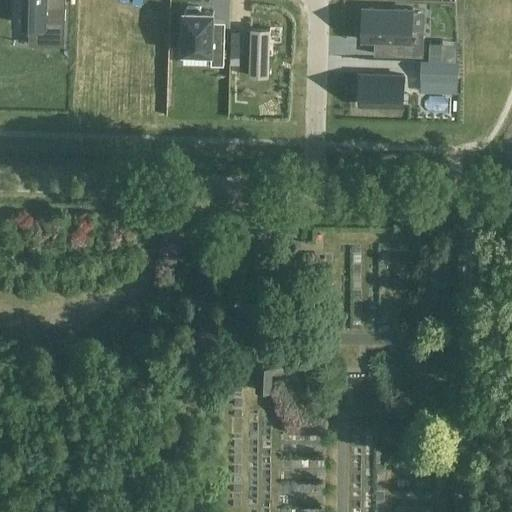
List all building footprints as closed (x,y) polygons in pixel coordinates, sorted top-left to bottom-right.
[(14,0),(14,22),(30,23),(29,44),(63,45),(65,7),(46,6),(46,0),(14,0)] [(76,22),(75,50),(101,51),(101,37),(119,37),(119,43),(120,0),(90,0),(90,22),(76,22)] [(120,0),(119,43),(138,44),(137,58),(163,59),(164,31),(150,30),(151,0),(120,0)] [(184,10),(182,51),(211,52),(211,64),(224,64),(225,39),(212,39),(213,21),(213,11),(201,11),(201,7),(187,6),(187,10),(184,10)] [(363,8),(362,39),(375,40),(396,40),(395,55),(423,56),(424,29),(412,28),(413,9),(363,8)] [(250,28),(248,76),(269,76),(270,28),(250,28)] [(421,60),(421,79),(458,81),(459,62),(421,60)] [(361,74),(360,104),(403,105),(404,75),(361,74)] [(267,231),(241,231),(241,242),(267,243),(267,231)] [(270,391),(271,371),(271,367),(258,366),(257,391),(270,391)]
